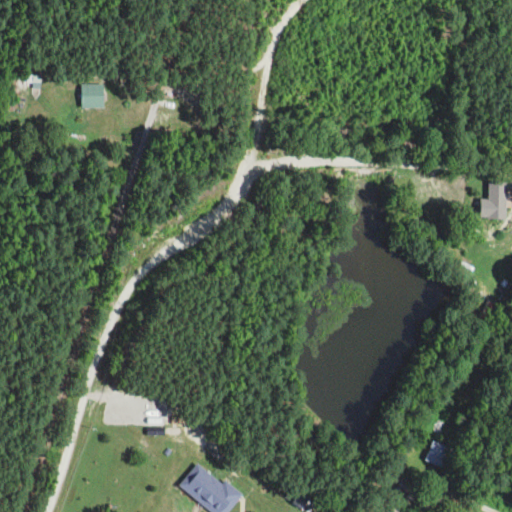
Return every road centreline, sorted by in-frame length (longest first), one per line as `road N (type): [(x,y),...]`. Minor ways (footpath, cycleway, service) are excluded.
road 1 (residential): [(46,511),(125,287),(227,209),(244,183),(264,58),(300,0)]
road 2 (residential): [(188,0),(20,511)]
